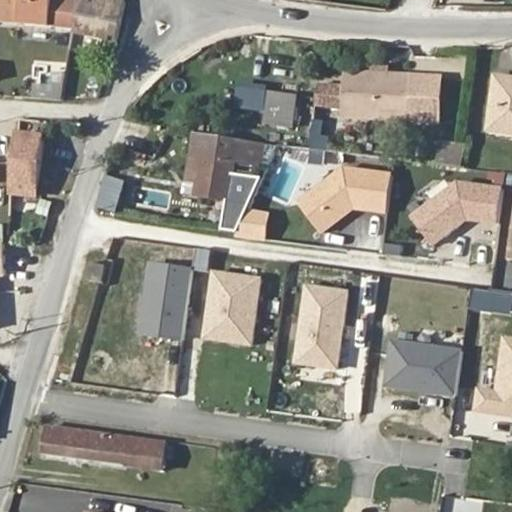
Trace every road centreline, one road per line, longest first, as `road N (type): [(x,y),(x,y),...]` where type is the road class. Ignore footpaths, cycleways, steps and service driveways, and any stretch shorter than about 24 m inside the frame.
road 1 (residential): [(23,392),(457,460)]
road 2 (residential): [(23,392),(145,0)]
road 3 (unknown): [(78,224),(395,273)]
road 4 (residential): [(227,0),(378,24),(511,32)]
